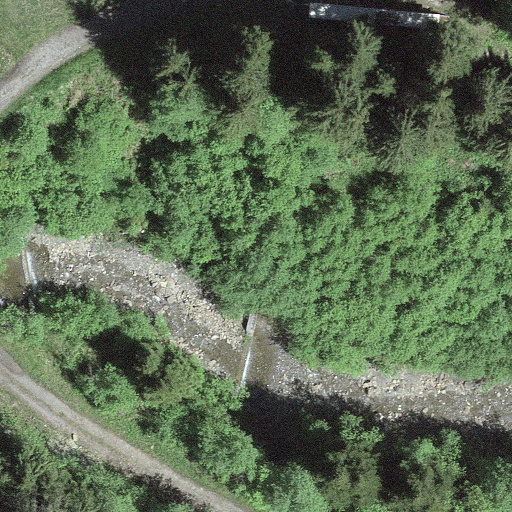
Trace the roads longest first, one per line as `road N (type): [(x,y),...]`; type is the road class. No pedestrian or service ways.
road 1 (track): [(203,511),(0,376)]
road 2 (track): [(184,0),(0,95)]
